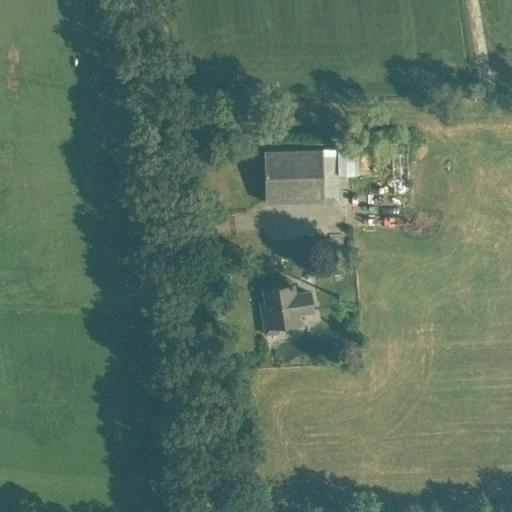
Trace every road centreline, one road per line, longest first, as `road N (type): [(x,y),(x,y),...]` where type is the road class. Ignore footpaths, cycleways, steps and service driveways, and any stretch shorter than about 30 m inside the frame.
road 1 (unclassified): [(222,511),(140,0)]
road 2 (track): [(511,113),(495,104),(473,0)]
